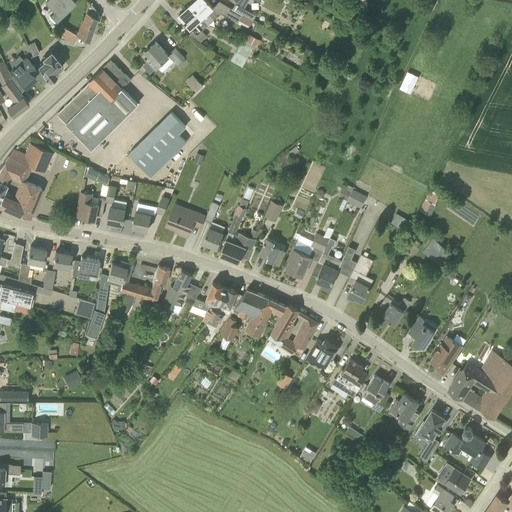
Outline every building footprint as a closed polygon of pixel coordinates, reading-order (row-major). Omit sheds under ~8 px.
[(12,0),(7,3),(11,10),(18,7),(14,0),(12,0)] [(47,0),(46,1),(60,16),(73,4),(69,0),(47,0)] [(206,0),(194,0),(190,4),(208,24),(219,14),(213,7),(209,2),(208,0),(207,1),(206,0)] [(82,21),(76,33),(78,34),(89,40),(99,14),(99,13),(99,12),(90,2),(89,2),(82,21)] [(256,14),(244,8),(235,3),(232,8),(242,13),(242,14),(252,20),(256,14)] [(208,24),(190,4),(179,14),(185,21),(184,21),(186,23),(186,22),(191,27),(194,30),(188,35),(199,43),(202,40),(206,36),(201,31),(208,24)] [(229,6),(225,14),(238,21),(242,14),(242,13),(232,8),(229,6)] [(242,14),(238,21),(248,26),(255,21),(252,20),(242,14)] [(57,31),(60,33),(74,41),(78,34),(76,33),(61,24),(57,31)] [(245,40),(254,46),(257,47),(261,40),(249,33),(245,40)] [(303,39),(296,36),(293,40),(301,44),(303,39)] [(242,67),(254,46),(245,40),(245,41),(244,41),(242,40),(231,60),(242,67)] [(40,52),(34,41),(28,44),(34,56),(40,52)] [(179,62),(184,57),(175,48),(168,54),(156,41),(144,53),(150,59),(144,64),(150,71),(157,65),(162,71),(176,59),(179,62)] [(55,74),(57,73),(56,71),(63,65),(60,62),(61,61),(57,56),(56,57),(51,50),(43,57),(44,59),(38,65),(43,71),(43,72),(49,79),(50,78),(53,79),(55,76),(55,74)] [(26,87),(28,85),(36,77),(34,75),(38,71),(34,67),(35,66),(26,57),(23,59),(19,55),(11,62),(16,66),(13,69),(11,71),(14,74),(12,77),(10,78),(20,92),(26,86),(26,87)] [(89,82),(57,113),(92,148),(138,103),(123,87),(131,79),(111,59),(89,81),(89,82)] [(10,78),(1,61),(0,61),(0,81),(2,85),(15,102),(7,108),(13,115),(29,103),(20,92),(10,78)] [(400,90),(411,95),(418,78),(407,73),(400,90)] [(202,85),(192,75),(186,81),(196,91),(202,85)] [(186,125),(172,111),(129,152),(151,176),(187,141),(179,132),(186,125)] [(10,175),(21,179),(27,163),(31,165),(32,166),(32,165),(37,167),(37,168),(38,168),(39,168),(44,170),(45,171),(45,170),(48,162),(49,161),(52,152),(53,151),(52,151),(42,147),(41,147),(31,143),(32,143),(31,142),(30,143),(31,143),(27,152),(26,154),(14,149),(0,166),(0,204),(20,213),(30,217),(41,188),(23,181),(16,201),(2,194),(10,175)] [(293,156),(292,155),(289,151),(288,150),(273,164),(277,169),(293,156)] [(205,155),(197,152),(194,161),(201,164),(205,155)] [(94,169),(87,166),(85,176),(92,178),(94,169)] [(136,181),(128,179),(127,184),(126,187),(135,189),(136,181)] [(102,216),(105,201),(105,199),(98,198),(97,203),(91,201),(93,193),(83,191),(85,183),(82,182),(77,207),(84,208),(82,216),(95,219),(96,214),(102,216)] [(105,201),(111,202),(107,222),(122,225),(126,208),(112,205),(113,199),(116,186),(108,184),(105,199),(105,201)] [(338,195),(347,199),(351,191),(344,188),(342,187),(338,195)] [(366,196),(352,189),(351,191),(347,199),(346,201),(361,208),(366,196)] [(440,194),(429,189),(420,209),(431,214),(440,194)] [(155,211),(163,214),(169,198),(162,195),(155,211)] [(282,205),(270,200),(264,216),(275,221),(282,205)] [(212,201),(204,220),(211,223),(218,204),(212,201)] [(245,246),(251,249),(255,238),(258,231),(251,229),(248,236),(239,232),(235,241),(229,239),(232,232),(235,234),(242,215),(243,216),(247,208),(245,207),(239,205),(228,231),(229,231),(220,253),(239,261),(245,246)] [(173,206),(166,224),(180,230),(179,233),(188,237),(193,224),(201,227),(206,215),(188,208),(186,211),(173,206)] [(136,210),(133,227),(148,230),(151,214),(151,213),(136,210)] [(402,227),(408,219),(398,211),(392,220),(402,227)] [(209,226),(203,241),(217,247),(223,232),(209,226)] [(302,273),(311,254),(310,254),(314,246),(324,251),(328,243),(330,238),(317,232),(311,244),(298,239),(289,258),(291,259),(288,267),(302,273)] [(268,236),(261,250),(269,253),(267,257),(278,262),(285,248),(274,243),(275,240),(268,236)] [(451,251),(434,239),(425,252),(441,264),(451,251)] [(11,259),(10,263),(20,266),(21,262),(20,262),(23,244),(22,244),(21,244),(16,243),(11,259)] [(324,251),(319,261),(323,263),(317,278),(324,281),(323,283),(330,286),(341,263),(342,260),(328,254),(332,245),(328,243),(324,251)] [(30,245),(27,261),(43,264),(46,248),(30,245)] [(56,250),(53,267),(58,268),(58,266),(69,268),(71,253),(56,250)] [(361,254),(360,257),(350,276),(356,278),(348,295),(354,298),(355,296),(363,300),(374,279),(360,272),(368,257),(361,254)] [(75,259),(72,274),(79,276),(86,277),(86,275),(88,275),(88,271),(89,271),(96,273),(99,259),(81,256),(81,260),(75,259)] [(20,266),(18,279),(30,283),(32,277),(28,276),(30,267),(30,264),(27,263),(21,262),(20,266)] [(98,297),(91,320),(102,323),(106,308),(109,294),(107,294),(108,292),(109,292),(111,283),(127,287),(132,267),(112,262),(109,272),(105,271),(104,273),(102,273),(98,297)] [(128,281),(125,292),(135,294),(156,300),(161,282),(165,283),(169,267),(158,264),(152,288),(128,281)] [(46,268),(42,287),(51,289),(55,270),(46,268)] [(179,304),(188,287),(185,285),(191,273),(181,268),(173,285),(171,284),(164,297),(165,297),(159,311),(167,314),(172,301),(179,304)] [(455,274),(449,270),(445,274),(452,279),(455,274)] [(204,316),(205,314),(210,316),(211,317),(216,307),(218,304),(225,286),(213,281),(207,297),(207,296),(205,301),(197,297),(190,310),(204,316)] [(1,284),(0,287),(0,297),(2,298),(15,301),(29,305),(31,306),(33,299),(31,299),(33,292),(1,284)] [(224,304),(234,307),(243,294),(237,292),(237,290),(225,286),(218,304),(216,307),(211,317),(210,316),(206,322),(216,327),(219,321),(220,322),(224,313),(221,312),(224,304)] [(270,310),(281,316),(287,305),(265,295),(248,288),(243,294),(234,307),(231,312),(240,316),(244,308),(256,314),(254,319),(252,318),(246,330),(260,337),(267,323),(264,322),(270,310)] [(472,296),(466,293),(463,299),(469,302),(472,296)] [(398,305),(386,297),(381,304),(386,308),(382,314),(394,323),(410,300),(405,296),(398,305)] [(79,297),(74,313),(90,318),(95,302),(79,297)] [(2,298),(0,304),(0,305),(13,309),(15,301),(2,298)] [(121,308),(120,311),(127,314),(128,310),(130,303),(123,301),(121,308)] [(287,305),(281,316),(269,337),(293,353),(299,345),(304,348),(318,323),(307,317),(295,341),(288,337),(294,325),(289,322),(298,308),(288,303),(287,305)] [(1,315),(0,318),(0,321),(9,324),(11,317),(1,315)] [(419,315),(408,331),(413,335),(414,333),(417,335),(413,341),(417,344),(416,345),(422,349),(435,330),(422,322),(424,318),(419,315)] [(227,321),(226,321),(220,334),(233,339),(239,327),(234,325),(236,319),(230,316),(227,321)] [(442,342),(430,359),(438,364),(438,363),(438,366),(440,367),(443,367),(444,364),(449,367),(463,345),(453,339),(453,340),(447,336),(442,342)] [(332,358),(337,350),(329,345),(331,342),(325,338),(323,341),(317,338),(306,357),(318,364),(320,361),(326,365),(331,357),(332,358)] [(72,341),(69,352),(77,354),(80,342),(72,341)] [(463,369),(461,368),(449,388),(470,402),(477,406),(494,417),(511,389),(511,362),(500,354),(487,374),(467,362),(463,369)] [(351,386),(357,390),(359,387),(362,381),(366,376),(360,372),(364,366),(350,358),(344,368),(342,367),(335,377),(351,387),(351,386)] [(181,367),(175,363),(166,375),(172,379),(181,367)] [(146,364),(144,372),(150,374),(152,366),(146,364)] [(219,370),(212,367),(209,374),(216,377),(219,370)] [(76,369),(68,374),(73,384),(82,380),(76,369)] [(293,377),(283,372),(276,383),(286,389),(293,377)] [(372,406),(380,411),(390,395),(384,391),(390,382),(384,378),(383,380),(374,374),(368,385),(369,386),(364,394),(375,400),(372,406)] [(290,396),(295,386),(291,384),(285,393),(290,396)] [(12,391),(0,390),(0,400),(12,400),(28,400),(28,391),(16,391),(12,391)] [(391,407),(403,415),(399,421),(410,428),(420,411),(414,407),(419,400),(404,391),(399,400),(397,399),(391,407)] [(0,428),(2,429),(4,429),(4,430),(23,430),(23,422),(5,422),(5,411),(7,411),(7,401),(11,401),(12,401),(0,400),(0,428)] [(311,410),(316,413),(322,403),(316,400),(311,410)] [(445,417),(432,409),(424,420),(416,432),(423,436),(426,433),(432,437),(437,429),(440,431),(443,426),(440,425),(445,417)] [(114,418),(111,422),(114,429),(118,429),(126,428),(125,420),(117,421),(114,418)] [(32,422),(32,435),(48,435),(48,422),(32,422)] [(472,461),(483,468),(491,456),(480,449),(485,441),(472,433),(473,431),(472,428),(469,426),(465,427),(464,430),(464,433),(466,434),(463,439),(453,432),(445,445),(456,451),(460,445),(473,454),(469,459),(473,461),(472,461)] [(365,433),(357,428),(352,435),(360,440),(365,433)] [(430,440),(420,455),(427,459),(437,445),(430,440)] [(316,452),(306,446),(300,455),(311,461),(316,452)] [(415,465),(408,460),(402,468),(409,473),(415,465)] [(0,482),(4,483),(4,473),(20,473),(20,464),(0,463),(0,482)] [(454,467),(444,482),(461,493),(471,478),(454,467)] [(42,476),(42,487),(50,487),(51,470),(43,470),(42,476)] [(34,475),(33,492),(41,493),(42,487),(42,476),(34,475)] [(427,503),(438,511),(439,510),(442,511),(447,511),(455,502),(450,499),(454,494),(438,483),(433,491),(434,492),(427,503)] [(0,511),(11,511),(12,500),(12,497),(6,497),(6,490),(0,490),(0,511)] [(498,494),(487,510),(489,511),(501,511),(506,504),(508,501),(507,500),(498,494)]
